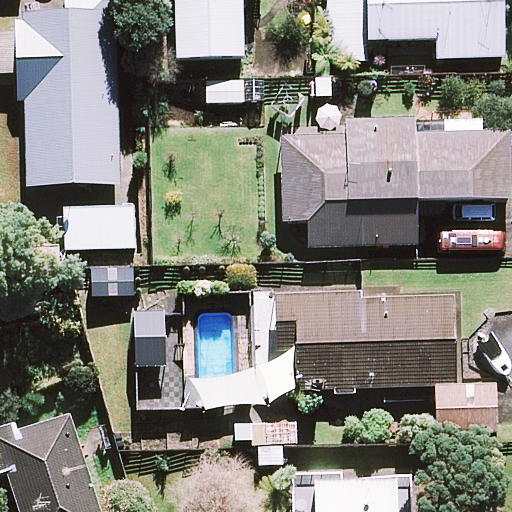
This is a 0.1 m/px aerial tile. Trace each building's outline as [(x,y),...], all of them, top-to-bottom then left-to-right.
[(120,181),(115,0),(65,0),(66,9),(17,10),(17,32),(0,32),(0,73),(26,73),(29,184),(120,181)] [(176,0),(177,55),(244,54),(243,0),(176,0)] [(505,55),(503,0),(327,0),(329,60),(367,59),(367,38),(437,36),(438,57),(505,55)] [(509,118),(348,118),(348,133),(284,133),(284,217),(310,218),(310,244),(418,244),(418,196),(509,196),(509,118)] [(135,246),(134,206),(66,206),(66,247),(135,246)] [(454,378),(457,299),(278,293),(276,345),(299,346),(298,381),(435,385),(435,423),(500,423),(500,378),(454,378)] [(167,300),(137,299),(136,339),(166,339),(167,300)] [(101,511),(69,412),(0,434),(0,445),(22,511),(101,511)] [(261,466),(289,465),(288,445),(307,444),(306,422),(234,424),(235,443),(260,443),(261,466)] [(317,475),(317,503),(317,511),(398,511),(398,474),(317,475)]
